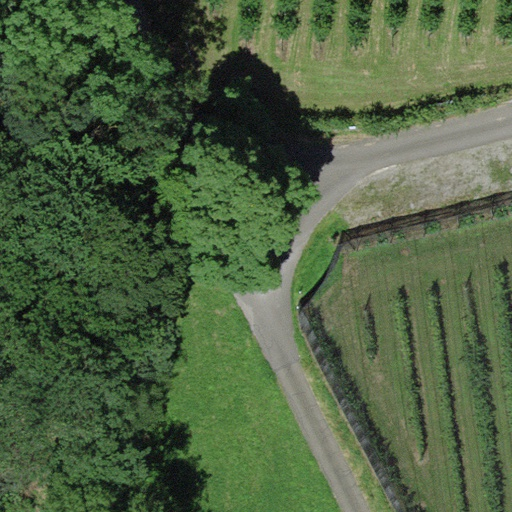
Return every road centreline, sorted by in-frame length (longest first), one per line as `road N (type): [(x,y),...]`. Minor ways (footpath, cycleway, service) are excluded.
road 1 (residential): [(216,198),(372,511)]
road 2 (residential): [(216,198),(511,117)]
road 3 (residential): [(135,0),(216,198)]
